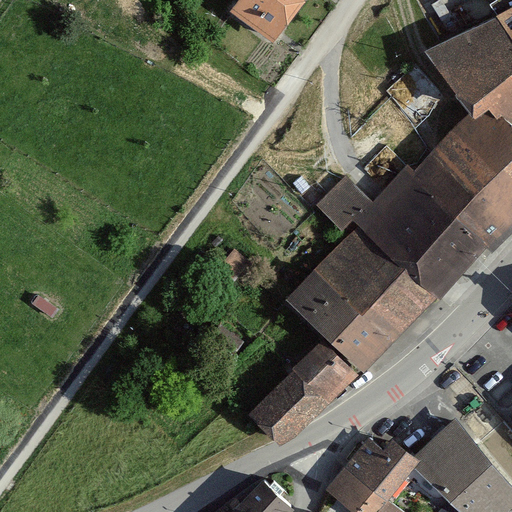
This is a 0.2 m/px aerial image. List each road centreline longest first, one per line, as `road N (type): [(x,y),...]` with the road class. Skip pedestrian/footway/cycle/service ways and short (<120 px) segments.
road 1 (residential): [(353,0),(0,478)]
road 2 (secondary): [(309,439),(382,398),(511,270)]
road 3 (secondary): [(159,511),(309,439)]
